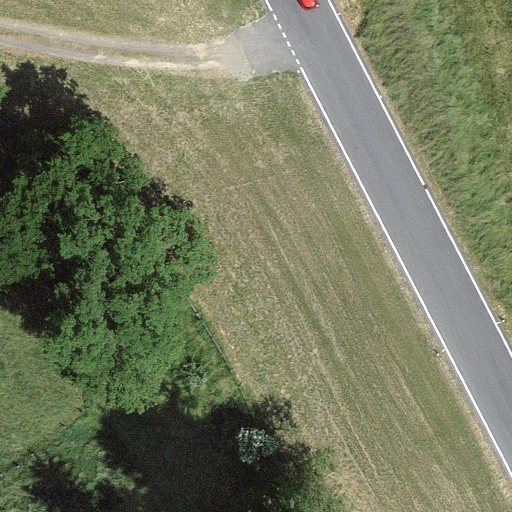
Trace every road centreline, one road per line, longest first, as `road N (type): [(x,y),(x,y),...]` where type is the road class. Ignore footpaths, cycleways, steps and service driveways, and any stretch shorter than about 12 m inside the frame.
road 1 (tertiary): [(307,0),(511,396)]
road 2 (track): [(0,29),(232,59),(324,33)]
